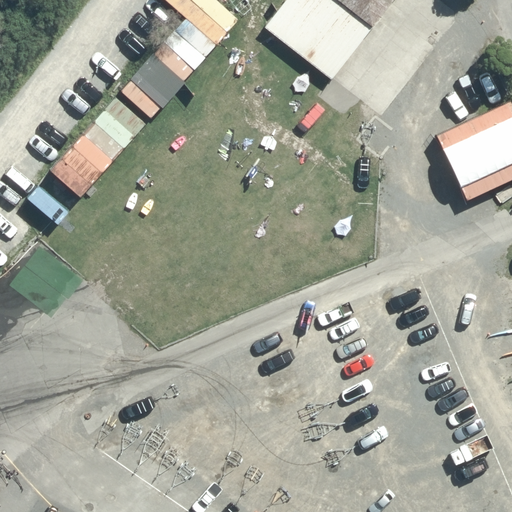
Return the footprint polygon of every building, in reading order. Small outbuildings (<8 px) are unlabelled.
[(376,26),(343,0),(286,0),(268,24),(335,77),(376,26)] [(335,77),(380,114),(461,15),(443,0),(343,0),(376,26),(335,77)] [(226,42),(237,31),(208,6),(198,17),(226,42)] [(215,55),(225,44),(197,19),(187,30),(215,55)] [(203,66),(213,55),(185,30),(175,41),(203,66)] [(190,77),(200,66),(172,41),(162,53),(190,77)] [(155,113),(165,102),(137,77),(127,89),(155,113)] [(143,128),(153,117),(125,92),(115,103),(143,128)] [(131,143),(141,131),(113,106),(102,118),(131,143)] [(118,154),(128,143),(100,118),(90,129),(118,154)] [(105,167),(115,155),(87,130),(77,142),(105,167)] [(94,180),(104,168),(76,144),(66,155),(94,180)] [(83,193),(93,182),(65,157),(55,168),(83,193)] [(72,206),(82,195),(54,170),(44,181),(72,206)]
